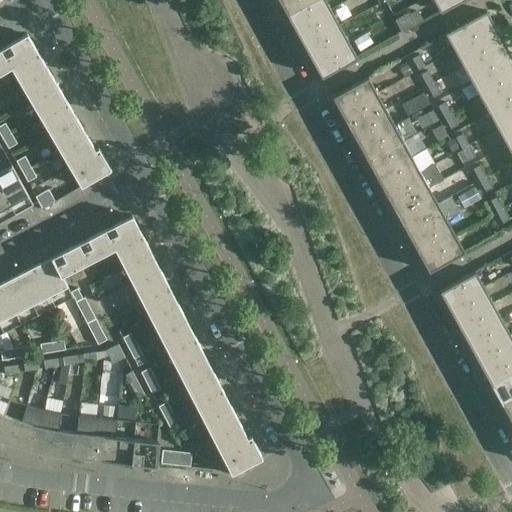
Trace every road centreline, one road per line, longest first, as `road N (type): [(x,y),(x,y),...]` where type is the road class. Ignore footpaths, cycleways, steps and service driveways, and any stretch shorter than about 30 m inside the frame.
road 1 (residential): [(511,486),(246,0)]
road 2 (residential): [(311,483),(141,173)]
road 3 (residential): [(311,483),(264,502),(0,472)]
road 4 (residential): [(141,173),(45,0)]
road 5 (residential): [(0,251),(141,173)]
